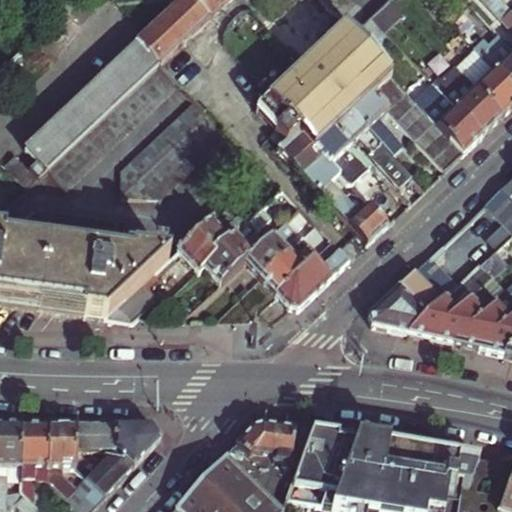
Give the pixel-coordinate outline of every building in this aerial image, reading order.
[(51,173),(161,69),(233,0),(185,0),(136,46),(137,48),(25,154),(38,168),(30,176),(38,185),(51,173)] [(310,0),(324,14),(338,0),(310,0)] [(460,0),(423,0),(441,19),(462,1),(460,0)] [(460,0),(462,1),(493,33),(498,29),(503,26),(511,36),(511,46),(508,49),(511,52),(511,15),(509,12),(497,0),(460,0)] [(0,18),(7,26),(22,12),(13,3),(0,16),(0,18)] [(404,19),(390,4),(370,22),(385,37),(404,19)] [(334,136),(353,118),(373,100),(390,83),(344,36),(258,117),(288,148),(280,155),(302,179),(321,160),(315,154),(334,136)] [(478,47),(472,52),(477,57),(482,52),(478,47)] [(472,52),(467,57),(471,62),(477,57),(472,52)] [(511,58),(495,74),(510,90),(508,92),(511,96),(511,58)] [(161,69),(51,173),(70,193),(179,87),(161,69)] [(504,123),(475,93),(453,70),(433,89),(455,112),(456,111),(471,126),(468,129),(483,144),(494,133),(504,123)] [(510,90),(495,74),(494,75),(475,93),(504,123),(511,115),(511,96),(508,92),(510,90)] [(373,100),(388,116),(446,178),(459,166),(465,161),(435,130),(390,83),(373,100)] [(455,112),(433,89),(428,94),(432,99),(430,102),(447,120),(435,130),(465,161),(475,151),(483,144),(468,129),(471,126),(456,111),(455,112)] [(379,125),(388,116),(373,100),(353,118),(391,159),(402,149),(379,125)] [(215,127),(222,128),(208,113),(206,115),(204,113),(189,113),(188,126),(174,126),(174,138),(163,137),(162,150),(149,150),(149,162),(137,162),(137,175),(123,175),(122,203),(162,205),(163,192),(175,192),(175,179),(188,180),(188,166),(201,167),(201,154),(214,155),(215,127)] [(391,159),(353,118),(334,136),(350,153),(360,144),(402,189),(407,184),(412,180),(391,159)] [(348,189),(358,180),(341,162),(346,156),(350,153),(334,136),(315,154),(321,160),(339,181),(348,189)] [(339,181),(321,160),(302,179),(335,214),(345,205),(330,189),(339,181)] [(179,257),(198,276),(200,278),(205,273),(217,261),(214,258),(229,243),(231,245),(264,213),(274,203),(282,196),(264,177),(253,187),(263,197),(235,223),(225,213),(179,257)] [(383,325),(409,331),(484,262),(511,236),(511,181),(486,205),(504,225),(440,281),(431,289),(422,279),(428,274),(421,267),(370,315),(373,323),(383,325)] [(301,216),(282,196),(274,203),(293,223),(301,216)] [(360,201),(351,199),(345,205),(335,214),(369,250),(375,246),(383,238),(389,232),(360,201)] [(222,291),(247,267),(269,246),(259,236),(274,222),(264,213),(231,245),(229,243),(214,258),(217,261),(205,273),(213,281),(222,291)] [(263,284),(292,256),(284,248),(309,225),(301,216),(293,223),(269,246),(247,267),(254,275),(263,284)] [(86,321),(108,325),(150,284),(171,264),(134,258),(133,264),(114,261),(118,231),(28,218),(4,241),(0,240),(0,306),(42,313),(86,319),(86,321)] [(269,291),(278,300),(332,249),(316,232),(312,236),(317,240),(315,249),(299,264),(292,256),(263,284),(269,291)] [(300,315),(350,269),(332,249),(278,300),(277,301),(287,312),(290,315),(300,315)] [(484,262),(409,331),(435,338),(454,342),(498,302),(495,298),(496,297),(487,288),(497,278),(484,262)] [(440,281),(424,264),(421,267),(428,274),(422,279),(431,289),(440,281)] [(495,298),(498,302),(454,342),(471,346),(480,348),(511,318),(511,282),(496,297),(495,298)] [(165,300),(150,284),(108,325),(122,327),(134,329),(165,300)] [(495,352),(505,354),(511,347),(511,318),(480,348),(495,352)] [(21,487),(22,430),(11,429),(0,429),(0,511),(11,511),(17,507),(21,511),(36,511),(37,511),(33,507),(21,495),(17,499),(8,503),(9,487),(21,487)] [(48,473),(48,430),(42,430),(22,430),(21,487),(21,495),(33,507),(40,500),(33,493),(33,484),(33,473),(48,473)] [(96,490),(89,482),(87,481),(77,491),(65,480),(64,478),(65,471),(78,471),(78,468),(78,430),(70,430),(48,430),(48,473),(48,484),(76,511),(96,490)] [(114,430),(78,430),(78,468),(80,470),(84,468),(88,472),(92,454),(114,454),(93,476),(89,482),(96,490),(107,501),(161,445),(155,430),(119,430),(114,430)] [(270,435),(254,434),(226,463),(279,511),(285,511),(297,476),(309,440),(281,436),(270,435)] [(511,470),(421,458),(309,440),(297,476),(285,511),(503,511),(511,488),(511,470)] [(202,488),(179,511),(279,511),(226,463),(202,488)] [(80,470),(78,468),(78,471),(87,481),(89,482),(93,476),(88,472),(84,468),(80,470)] [(48,484),(48,473),(33,473),(33,484),(48,484)] [(511,511),(511,488),(503,511),(511,511)] [(96,490),(76,511),(96,511),(107,501),(96,490)]
